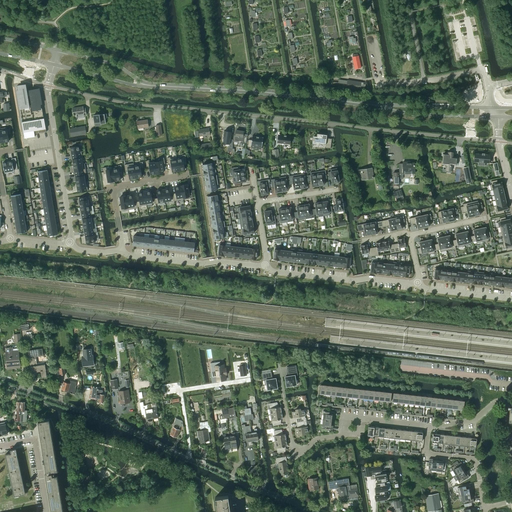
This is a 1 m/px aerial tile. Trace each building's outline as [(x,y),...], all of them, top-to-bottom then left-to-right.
[(360,56),(359,57),(358,56),(357,53),(352,54),(353,57),(352,57),(355,69),(361,67),(359,59),(360,58),(360,56)] [(25,85),(16,86),(22,122),(23,133),(24,138),(35,137),(34,134),(46,132),(46,129),(44,118),(43,118),(43,113),(42,109),(39,89),(27,91),(25,85)] [(82,106),(72,108),(73,115),(76,115),(77,116),(86,115),(84,108),(83,108),(82,106)] [(93,115),(94,123),(100,122),(100,124),(105,123),(105,118),(107,118),(106,113),(101,114),(99,114),(93,115)] [(148,127),(147,119),(142,120),(140,120),(136,121),(137,128),(140,128),(141,128),(143,127),(143,128),(144,128),(144,127),(148,127)] [(84,126),(70,129),(71,136),(86,133),(84,126)] [(0,128),(0,130),(1,130),(3,142),(9,141),(8,135),(11,134),(10,128),(7,129),(7,127),(0,128)] [(198,131),(195,131),(195,137),(196,137),(199,137),(199,136),(203,136),(203,137),(205,137),(205,135),(210,135),(209,128),(198,130),(198,131)] [(243,136),(243,131),(236,130),(235,135),(234,135),(233,141),(238,142),(238,141),(243,142),(244,137),(243,136)] [(223,143),(222,143),(223,143),(228,144),(229,144),(229,147),(228,147),(227,152),(229,152),(231,152),(233,140),(230,139),(231,132),(224,131),(223,140),(223,143)] [(279,136),(278,142),(278,143),(281,144),(284,144),(289,144),(289,143),(290,137),(290,136),(279,134),(279,135),(279,136)] [(327,135),(323,134),(317,134),(317,137),(313,137),(313,138),(313,141),(313,143),(318,144),(325,145),(325,147),(324,147),(324,148),(330,148),(332,138),(331,138),(331,139),(326,138),(327,135)] [(248,139),(247,147),(251,147),(251,148),(261,149),(262,146),(263,137),(252,136),(251,140),(248,139)] [(72,154),(72,156),(82,155),(80,146),(79,146),(76,146),(73,147),(71,147),(71,148),(69,148),(70,151),(71,151),(72,154)] [(447,153),(447,154),(444,153),(442,164),(446,164),(446,169),(452,170),(452,164),(455,164),(456,157),(453,157),(453,153),(449,153),(447,153)] [(482,153),(474,153),(475,153),(474,162),(489,163),(489,154),(485,154),(485,153),(484,153),(484,154),(482,154),(482,153)] [(74,165),(84,164),(84,163),(83,164),(82,155),(72,156),(73,159),(74,165)] [(183,161),(186,161),(185,155),(182,155),(183,158),(177,159),(177,158),(176,158),(178,170),(185,169),(183,161)] [(178,170),(176,158),(170,159),(170,157),(167,158),(168,164),(171,163),(172,171),(178,170)] [(14,172),(14,170),(18,170),(16,158),(11,159),(12,161),(3,163),(4,173),(14,172)] [(161,161),(155,162),(157,174),(163,173),(162,164),(165,164),(164,158),(161,158),(161,161)] [(157,174),(155,162),(149,163),(148,160),(145,161),(146,167),(149,166),(151,175),(157,174)] [(140,164),(134,165),(136,178),(142,177),(140,168),(143,168),(142,162),(139,162),(140,164)] [(414,163),(407,163),(407,162),(403,162),(403,163),(399,163),(399,172),(393,172),(393,185),(399,185),(399,174),(403,174),(403,172),(414,172),(414,163)] [(127,164),(124,165),(125,171),(128,170),(129,179),(131,178),(131,180),(135,179),(135,178),(136,178),(134,165),(133,163),(127,164)] [(74,165),(75,172),(75,174),(86,172),(84,164),(74,165)] [(118,166),(112,167),(114,181),(115,181),(120,180),(119,171),(122,171),(121,165),(118,165),(118,166)] [(106,167),(103,168),(104,174),(107,173),(108,182),(109,182),(109,183),(114,182),(113,181),(114,181),(112,167),(112,166),(106,167)] [(462,167),(466,183),(471,182),(467,166),(462,167)] [(233,177),(232,177),(245,175),(244,171),(244,169),(238,170),(238,167),(232,168),(233,177)] [(371,168),(358,170),(360,180),(373,178),(371,167),(371,168)] [(331,177),(332,183),(339,182),(338,179),(339,178),(338,174),(337,168),(330,169),(330,172),(328,172),(328,178),(331,177)] [(316,172),(318,186),(322,185),(325,184),(324,179),(327,178),(325,170),(316,172)] [(75,174),(76,177),(75,177),(76,183),(86,182),(85,173),(86,173),(86,172),(75,174)] [(307,175),(308,181),(311,181),(312,186),(315,186),(318,186),(316,172),(310,173),(310,175),(307,175)] [(298,175),(300,189),(304,188),(306,187),(305,182),(308,181),(307,175),(304,176),(304,174),(298,175)] [(234,183),(235,186),(241,185),(240,182),(246,181),(245,179),(246,179),(245,175),(232,177),(233,183),(234,183)] [(289,176),(289,178),(290,184),(293,184),(294,189),(296,189),(300,189),(298,175),(289,176)] [(280,178),(282,192),(286,191),(288,190),(287,185),(290,184),(289,178),(286,179),(286,177),(280,178)] [(279,178),(271,180),(272,187),(275,187),(276,192),(278,192),(282,192),(280,178),(279,178)] [(259,181),(260,187),(259,187),(260,191),(261,191),(261,195),(268,194),(267,188),(270,188),(269,182),(270,182),(269,179),(266,180),(259,181)] [(490,185),(491,190),(503,188),(501,182),(497,183),(497,180),(491,181),(491,184),(490,185)] [(86,182),(76,183),(78,189),(78,192),(86,191),(88,191),(86,182)] [(187,185),(181,186),(183,199),(192,198),(191,193),(188,193),(187,185)] [(174,201),(183,199),(181,186),(175,187),(176,195),(173,196),(174,201)] [(174,201),(173,196),(170,196),(169,189),(168,189),(168,187),(162,188),(165,202),(174,201)] [(155,203),(156,204),(165,202),(162,188),(157,189),(158,191),(157,191),(158,198),(155,199),(155,203)] [(155,203),(155,199),(155,198),(152,198),(150,191),(149,191),(149,189),(144,190),(147,206),(147,204),(155,203)] [(147,206),(144,190),(139,191),(139,193),(138,193),(139,201),(136,202),(137,203),(137,207),(147,206)] [(401,190),(394,192),(397,201),(404,199),(401,190)] [(138,208),(137,207),(137,203),(134,203),(132,195),(126,196),(128,210),(138,208)] [(80,207),(90,206),(89,196),(87,197),(79,198),(80,201),(79,201),(80,207)] [(128,210),(126,196),(120,197),(121,205),(118,206),(119,211),(128,210)] [(333,206),(334,212),(344,210),(343,207),(344,206),(343,202),(342,202),(342,199),(335,200),(336,205),(333,206)] [(321,202),(323,216),(330,215),(329,213),(332,212),(331,206),(328,207),(327,201),(325,201),(321,202)] [(471,202),(475,216),(478,215),(481,214),(479,209),(482,208),(481,202),(478,203),(478,201),(471,202)] [(313,209),(314,215),(317,215),(317,217),(323,216),(321,202),(317,202),(317,203),(315,203),(316,209),(313,209)] [(475,216),(471,202),(462,204),(463,206),(460,207),(461,213),(467,211),(468,217),(471,216),(471,217),(475,216)] [(506,203),(495,206),(497,214),(504,213),(503,210),(507,209),(506,203)] [(303,205),(305,219),(314,217),(314,215),(313,209),(310,210),(309,204),(307,204),(303,205)] [(299,218),(299,220),(305,219),(303,205),(299,205),(299,206),(297,206),(298,212),(295,212),(296,218),(299,218)] [(82,216),(92,214),(90,206),(80,207),(79,208),(80,211),(81,210),(81,213),(82,213),(82,216)] [(285,208),(287,222),(293,221),(293,219),(296,218),(295,212),(292,213),(291,207),(288,207),(285,208)] [(280,221),(281,223),(287,222),(285,208),(281,208),(281,209),(278,209),(279,215),(276,215),(277,221),(280,221)] [(456,208),(447,210),(449,222),(453,221),(453,220),(455,220),(454,214),(457,214),(456,208)] [(266,222),(266,225),(276,224),(274,216),(272,216),(271,210),(264,211),(265,218),(265,222),(266,222)] [(447,210),(438,212),(439,218),(442,217),(443,223),(445,222),(445,223),(449,222),(447,210)] [(93,223),(92,214),(82,216),(82,219),(83,225),(93,223)] [(430,214),(421,216),(424,228),(428,227),(427,226),(430,226),(429,220),(431,219),(430,214)] [(400,215),(394,216),(397,230),(401,229),(400,229),(403,228),(402,223),(404,222),(403,216),(400,217),(400,215)] [(393,231),(397,230),(394,216),(394,218),(382,221),(383,227),(389,225),(391,231),(393,230),(393,231)] [(420,228),(424,228),(421,216),(409,218),(410,224),(416,223),(418,228),(420,228)] [(497,222),(499,227),(511,224),(510,219),(506,220),(505,217),(499,218),(500,221),(497,222)] [(383,227),(382,221),(369,223),(371,235),(375,234),(377,233),(376,228),(383,227)] [(84,228),(85,234),(95,232),(93,223),(83,225),(82,225),(83,228),(84,228)] [(367,236),(371,235),(369,223),(357,225),(358,231),(364,230),(365,235),(367,235),(367,236)] [(254,233),(253,227),(241,229),(242,229),(242,235),(244,234),(245,237),(251,236),(250,233),(254,233)] [(479,228),(482,242),(488,240),(488,238),(491,238),(490,232),(487,233),(485,227),(483,228),(483,227),(479,228)] [(482,242),(479,228),(475,229),(476,229),(473,230),(474,235),(472,236),(473,242),(476,241),(476,243),(482,242)] [(502,238),(511,235),(511,229),(501,232),(502,237),(502,238)] [(461,232),(464,246),(465,246),(464,245),(473,243),(473,242),(472,236),(469,237),(467,231),(465,232),(465,231),(461,232)] [(85,237),(86,243),(95,242),(96,241),(95,232),(85,234),(85,237)] [(458,247),(464,246),(461,232),(457,233),(458,233),(455,234),(456,239),(454,240),(455,246),(458,245),(458,247)] [(455,246),(454,240),(451,241),(449,235),(447,236),(447,235),(443,236),(446,250),(455,248),(455,246)] [(435,244),(437,250),(440,249),(440,252),(446,250),(443,236),(439,237),(437,238),(438,243),(435,244)] [(398,243),(394,244),(395,252),(400,251),(399,248),(405,247),(405,244),(406,244),(405,241),(404,241),(404,238),(397,239),(398,243)] [(425,240),(428,254),(434,253),(434,251),(437,250),(435,244),(433,245),(431,239),(429,240),(429,239),(425,240)] [(428,252),(425,240),(421,241),(419,242),(420,248),(417,248),(419,254),(428,252)] [(511,240),(502,243),(504,248),(506,248),(507,251),(511,249),(511,248),(511,247),(511,246),(511,240)] [(389,241),(382,242),(384,251),(389,250),(390,253),(395,252),(394,244),(389,245),(389,241)] [(376,247),(372,248),(373,256),(376,256),(378,255),(378,252),(384,251),(382,242),(376,243),(376,247)] [(367,244),(360,245),(362,255),(368,254),(368,257),(371,256),(373,256),(372,248),(368,248),(367,244)] [(12,347),(5,348),(7,368),(19,367),(18,351),(12,352),(12,347)] [(42,349),(28,350),(31,372),(40,371),(41,378),(42,378),(42,377),(46,376),(46,375),(44,362),(37,363),(36,357),(43,356),(42,348),(42,349)] [(82,357),(83,365),(93,364),(92,356),(91,356),(90,349),(83,350),(84,357),(82,357)] [(223,365),(220,365),(220,361),(210,363),(211,371),(212,377),(216,376),(217,381),(226,379),(225,374),(226,374),(225,368),(224,368),(223,365)] [(150,378),(147,364),(139,366),(142,380),(150,378)] [(293,386),(294,386),(293,385),(296,385),(295,380),(297,379),(296,375),(297,375),(296,365),(287,367),(288,376),(285,377),(286,386),(292,385),(293,386)] [(267,389),(270,389),(270,390),(271,390),(271,389),(277,388),(275,378),(272,379),(271,372),(262,374),(263,381),(264,380),(265,385),(267,384),(267,389)] [(70,393),(74,394),(76,388),(75,388),(77,382),(68,379),(67,383),(64,381),(62,389),(62,390),(65,391),(65,390),(69,391),(69,392),(70,393)] [(98,402),(103,403),(104,395),(102,394),(103,390),(98,389),(99,387),(92,386),(90,398),(97,399),(97,398),(99,399),(98,402)] [(118,391),(120,403),(130,402),(128,390),(118,391)] [(147,405),(143,406),(143,402),(140,402),(142,415),(146,414),(147,418),(153,417),(153,418),(158,417),(156,407),(155,404),(155,403),(147,405)] [(269,408),(270,414),(281,413),(280,407),(277,407),(276,402),(269,403),(270,408),(269,408)] [(295,419),(296,422),(306,421),(305,417),(304,415),(305,415),(304,410),(300,410),(300,408),(295,409),(296,411),(292,412),(293,417),(296,417),(296,419),(295,419)] [(323,414),(323,419),(332,420),(333,415),(334,416),(335,412),(334,412),(323,411),(323,414)] [(281,413),(270,414),(271,420),(272,420),(273,425),(280,424),(279,419),(282,418),(281,413)] [(173,427),(170,435),(171,435),(171,436),(173,436),(174,436),(176,437),(178,433),(179,430),(179,429),(180,426),(183,427),(182,420),(176,418),(174,423),(179,425),(177,429),(173,427)] [(332,420),(323,419),(322,425),(321,425),(321,428),(332,429),(333,429),(333,425),(333,426),(332,426),(332,420)] [(45,473),(46,477),(47,477),(53,511),(62,511),(57,475),(54,476),(54,472),(57,471),(49,420),(38,422),(38,424),(40,424),(48,472),(45,473)] [(198,431),(199,443),(206,442),(206,443),(209,442),(210,442),(209,440),(208,432),(211,431),(210,429),(210,424),(208,425),(208,421),(202,422),(203,426),(200,426),(200,430),(198,431)] [(306,421),(296,422),(297,426),(298,426),(298,428),(295,428),(296,434),(299,433),(300,435),(304,434),(304,432),(308,432),(307,426),(306,426),(306,424),(306,421)] [(253,441),(251,432),(250,425),(245,426),(245,424),(241,425),(242,428),(243,428),(244,433),(245,432),(246,442),(253,441)] [(274,436),(275,442),(286,440),(285,434),(281,434),(281,429),(274,431),(274,436)] [(225,433),(222,434),(224,446),(225,447),(224,447),(225,450),(229,449),(231,449),(230,445),(229,436),(226,436),(225,433)] [(286,440),(275,442),(276,448),(276,447),(277,452),(284,451),(283,446),(287,446),(286,440)] [(10,450),(11,453),(5,454),(9,472),(14,493),(14,496),(25,493),(25,491),(23,491),(15,452),(16,452),(16,449),(10,450)] [(276,458),(277,463),(278,463),(280,473),(283,473),(284,475),(285,477),(286,477),(288,477),(288,476),(288,475),(287,473),(288,473),(287,467),(286,465),(287,465),(286,462),(286,456),(276,458)] [(431,469),(436,470),(438,460),(432,460),(433,459),(429,458),(429,459),(428,470),(431,470),(431,469)] [(438,460),(436,470),(442,471),(445,472),(446,460),(446,461),(446,460),(443,460),(442,460),(443,460),(443,461),(438,460)] [(460,462),(451,467),(452,470),(453,470),(456,475),(464,470),(461,465),(462,465),(463,465),(461,462),(460,462)] [(365,469),(366,476),(375,474),(382,473),(380,465),(371,467),(371,466),(365,467),(365,469)] [(456,475),(453,476),(456,481),(458,480),(459,482),(469,477),(467,473),(467,474),(466,474),(464,470),(456,475)] [(375,474),(376,480),(376,479),(377,482),(387,481),(386,472),(382,473),(375,474)] [(317,477),(309,478),(310,489),(318,488),(317,477)] [(339,487),(341,499),(348,498),(348,497),(358,495),(357,488),(350,489),(348,478),(334,480),(334,481),(331,481),(332,488),(339,487)] [(376,487),(375,487),(376,492),(386,491),(387,490),(390,490),(389,482),(386,482),(377,483),(375,484),(376,487)] [(459,487),(457,487),(459,496),(461,495),(471,494),(470,489),(471,488),(471,489),(470,485),(459,487)] [(375,495),(376,501),(388,499),(386,491),(376,492),(375,492),(375,495)] [(441,511),(438,493),(429,495),(431,511),(429,511),(441,511)] [(471,494),(461,495),(462,501),(462,504),(473,502),(474,502),(473,498),(472,499),(471,494)] [(229,511),(227,501),(229,501),(228,495),(215,497),(217,511),(229,511)]
